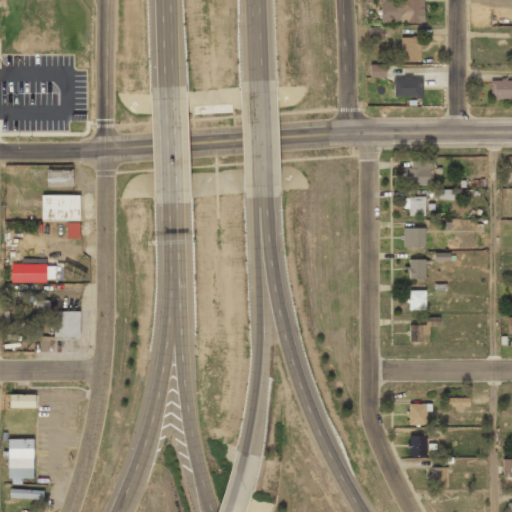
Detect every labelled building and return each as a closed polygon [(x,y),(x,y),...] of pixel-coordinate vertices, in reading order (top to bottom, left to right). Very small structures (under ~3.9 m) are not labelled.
[(380,0),(380,23),(423,23),(423,0),(380,0)] [(368,39),(383,40),(383,27),(368,27),(368,39)] [(420,61),(420,38),(401,38),(401,61),(420,61)] [(370,78),(384,78),(385,65),(370,65),(370,78)] [(421,78),(393,78),(393,99),(421,99),(421,78)] [(511,80),(490,80),(490,99),(511,99),(511,80)] [(410,161),(410,185),(431,185),(431,161),(410,161)] [(72,170),(47,170),(47,185),(72,185),(72,170)] [(453,190),(434,189),(434,199),(452,199),(453,190)] [(78,196),(41,196),(41,221),(78,221),(78,196)] [(424,197),(407,197),(407,217),(424,217),(424,197)] [(424,247),(424,228),(408,228),(408,247),(424,247)] [(425,258),(408,258),(408,278),(425,278),(425,258)] [(425,290),(407,290),(407,309),(425,309),(425,290)] [(54,312),(54,338),(79,338),(79,312),(54,312)] [(409,342),(429,342),(429,326),(439,326),(439,317),(425,317),(425,324),(409,324),(409,342)] [(9,395),(9,408),(34,408),(34,395),(9,395)] [(468,397),(449,397),(449,408),(468,408),(468,397)] [(426,403),(407,403),(407,426),(426,426),(426,403)] [(407,437),(407,456),(423,456),(423,437),(407,437)] [(33,439),(7,439),(7,479),(33,479),(33,439)] [(502,477),(511,477),(511,460),(502,460),(502,477)] [(447,486),(447,468),(431,468),(431,486),(447,486)] [(42,490),(10,489),(10,498),(42,499),(42,490)]
